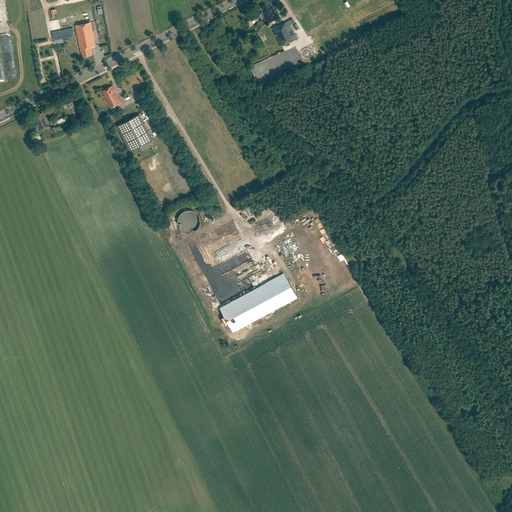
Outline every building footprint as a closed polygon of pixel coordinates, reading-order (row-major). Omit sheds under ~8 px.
[(262,11),(262,12),(260,13),(260,12),(257,14),(258,17),(263,14),(264,16),(264,17),(267,23),(278,18),(270,2),(261,7),(263,11),(262,11)] [(93,55),(91,47),(96,46),(91,22),(75,25),(79,48),(80,48),(81,53),(82,53),(83,57),(93,55)] [(273,28),(282,46),(294,40),(285,22),(273,28)] [(73,28),(53,32),(55,41),(75,36),(73,28)] [(106,99),(105,99),(109,108),(121,102),(113,85),(102,90),(105,95),(104,95),(106,99)] [(50,126),(46,117),(45,117),(43,112),(36,115),(37,117),(34,118),(36,124),(37,124),(40,130),(50,126)] [(117,126),(130,151),(152,139),(139,114),(117,126)] [(55,127),(55,126),(52,128),(55,136),(63,133),(60,126),(55,127)] [(250,216),(256,213),(251,205),(245,208),(250,216)] [(178,219),(177,221),(178,223),(178,225),(179,227),(180,229),(182,230),(184,232),(186,232),(188,233),(190,233),(192,232),(194,232),(196,230),(197,229),(198,227),(199,225),(200,223),(200,221),(200,219),(199,217),(198,215),(197,214),(196,212),(194,211),(192,210),(190,210),(188,210),(186,210),(184,211),(182,212),(180,214),(179,215),(178,217),(178,219)] [(276,213),(254,225),(257,231),(279,219),(276,213)] [(187,244),(198,263),(242,240),(237,231),(239,230),(236,223),(234,225),(231,220),(187,244)] [(203,273),(247,250),(242,240),(198,263),(203,273)] [(252,259),(253,259),(249,249),(247,250),(203,273),(202,274),(203,276),(200,278),(203,283),(206,282),(207,284),(208,283),(252,259)] [(252,259),(208,283),(221,307),(265,283),(252,259)] [(221,307),(219,308),(233,333),(297,298),(284,272),(265,283),(221,307)]
